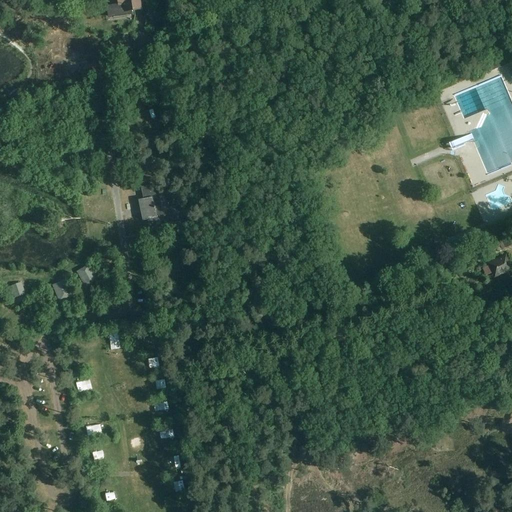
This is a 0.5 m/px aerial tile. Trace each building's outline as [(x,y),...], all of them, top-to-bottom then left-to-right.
[(118,0),(119,7),(124,6),(125,13),(143,11),(141,0),(118,0)] [(511,50),(511,48),(507,50),(506,46),(492,52),(495,59),(488,61),(490,65),(493,71),(511,62),(511,50)] [(484,184),(491,208),(509,202),(501,179),(484,184)] [(166,228),(157,184),(141,187),(143,199),(138,200),(143,221),(148,220),(150,232),(166,228)] [(511,237),(502,242),(504,246),(505,248),(511,244),(511,237)] [(498,274),(507,270),(505,267),(509,265),(505,256),(489,263),(493,273),(497,271),(498,274)] [(482,269),(485,277),(491,274),(488,267),(482,269)] [(138,436),(130,439),(132,444),(140,442),(138,436)]
